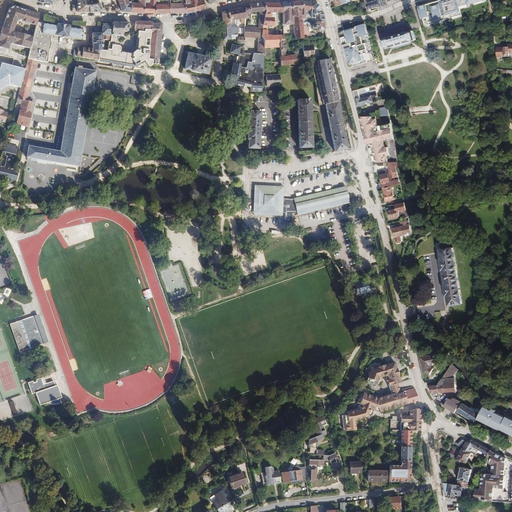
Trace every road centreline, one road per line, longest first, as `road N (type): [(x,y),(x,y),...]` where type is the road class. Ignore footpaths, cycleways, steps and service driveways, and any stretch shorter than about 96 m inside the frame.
road 1 (tertiary): [(436,415),(418,380),(327,17)]
road 2 (tertiary): [(63,15),(184,18),(265,0)]
road 3 (residential): [(259,511),(436,484)]
